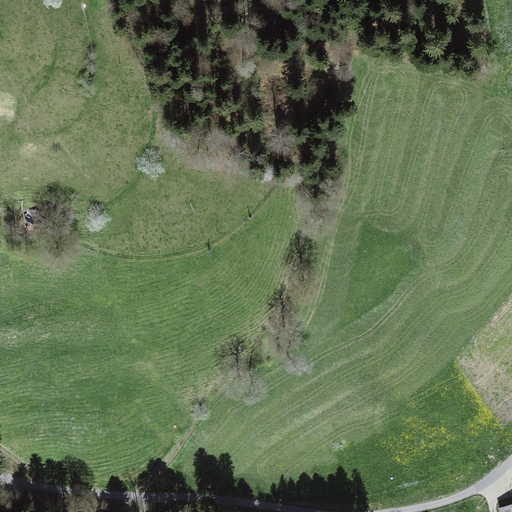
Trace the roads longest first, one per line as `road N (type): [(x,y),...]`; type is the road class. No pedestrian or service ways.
road 1 (track): [(141,496),(235,371),(282,339),(307,296),(319,236),(312,180),(294,160),(210,248),(160,259),(52,237),(52,221),(141,177),(153,137),(148,67),(120,0)]
road 2 (track): [(0,477),(59,491),(308,511)]
road 3 (track): [(393,511),(465,493),(511,460)]
